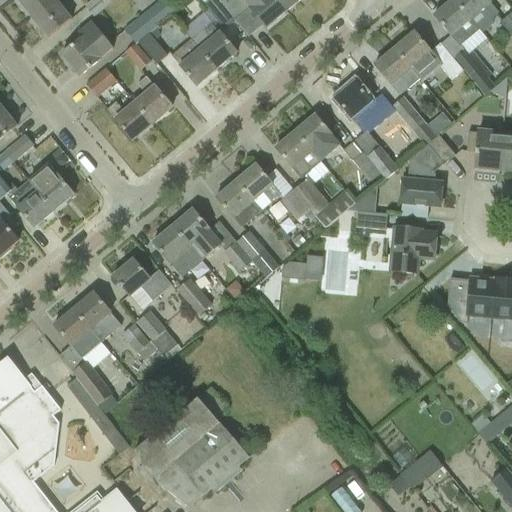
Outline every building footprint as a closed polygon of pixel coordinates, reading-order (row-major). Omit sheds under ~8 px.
[(15,0),(31,20),(54,1),(53,0),(15,0)] [(116,0),(93,0),(84,8),(93,19),(116,0)] [(125,33),(135,46),(138,43),(149,34),(176,12),(165,0),(155,0),(159,4),(125,33)] [(224,31),(235,22),(218,2),(215,0),(209,0),(202,6),(224,31)] [(220,0),(218,2),(235,22),(243,14),(231,0),(220,0)] [(231,0),(243,14),(249,9),(253,15),(262,26),(266,30),(286,13),(274,0),(231,0)] [(274,0),(286,13),(301,0),(274,0)] [(453,0),(452,1),(469,21),(470,20),(482,35),(493,27),(488,21),(497,14),(488,4),(489,4),(486,0),(453,0)] [(54,1),(31,20),(47,40),(63,27),(71,21),(54,1)] [(469,21),(452,1),(433,18),(446,33),(458,47),(467,40),(459,29),(469,21)] [(511,18),(509,15),(499,23),(511,38),(511,18)] [(79,79),(94,66),(100,61),(99,60),(112,49),(92,23),(78,35),(82,40),(61,57),(79,79)] [(236,55),(224,39),(219,34),(218,34),(210,25),(190,41),(216,72),(236,55)] [(150,34),(142,40),(160,63),(168,58),(150,34)] [(393,51),(418,81),(418,80),(421,83),(430,75),(428,72),(438,64),(429,53),(430,53),(426,49),(414,34),(393,51)] [(196,89),(216,72),(190,41),(180,50),(171,57),(180,67),(179,68),(183,73),(196,89)] [(141,71),(151,64),(135,45),(126,53),(141,71)] [(374,67),(386,83),(399,97),(407,89),(418,81),(393,51),(374,67)] [(464,51),(454,59),(484,98),(494,90),(464,51)] [(449,83),(461,74),(450,61),(439,70),(449,83)] [(106,70),(86,87),(96,99),(117,83),(106,70)] [(171,109),(158,94),(146,78),(138,85),(146,95),(137,103),(154,124),(171,109)] [(507,80),(491,93),(505,100),(507,80)] [(378,131),(387,123),(371,104),(354,84),(334,101),(354,124),(359,130),(369,121),(378,131)] [(425,148),(427,147),(436,139),(402,99),(391,109),(425,148)] [(132,142),(152,125),(154,124),(137,103),(134,105),(124,114),(116,104),(115,105),(106,112),(132,142)] [(0,141),(1,141),(16,128),(0,107),(0,141)] [(330,136),(327,132),(314,117),(294,134),(318,164),(329,155),(338,147),(330,137),(330,136)] [(367,159),(386,181),(397,171),(366,133),(354,143),(367,159)] [(474,171),(498,173),(502,135),(478,133),(477,135),(468,134),(466,148),(476,149),(474,171)] [(318,164),(294,134),(275,150),(299,180),(318,164)] [(511,135),(502,135),(498,173),(511,174),(511,135)] [(12,163),(33,147),(25,138),(5,154),(11,162),(12,163)] [(455,157),(438,138),(427,147),(444,167),(455,157)] [(353,144),(342,152),(352,163),(362,155),(353,144)] [(398,206),(420,208),(439,210),(442,185),(432,184),(432,176),(444,167),(427,147),(425,148),(408,163),(407,180),(400,179),(398,206)] [(5,154),(0,157),(0,168),(3,171),(12,163),(11,162),(5,154)] [(61,156),(54,162),(60,170),(67,164),(61,156)] [(39,175),(29,183),(54,213),(73,197),(56,177),(48,167),(39,174),(39,175)] [(235,183),(251,203),(261,194),(270,204),(279,197),(270,186),(271,185),(255,167),(235,183)] [(292,192),(309,212),(323,229),(354,205),(344,194),(328,207),(306,181),(292,192)] [(54,213),(29,183),(28,182),(8,199),(16,209),(20,215),(33,230),(54,213)] [(235,183),(215,200),(231,219),(232,218),(241,228),(259,213),(235,183)] [(309,212),(292,192),(280,203),(296,222),(309,212)] [(18,227),(5,211),(0,205),(0,257),(18,243),(10,233),(18,227)] [(192,211),(172,228),(189,249),(201,263),(221,247),(208,232),(209,231),(192,211)] [(355,230),(385,233),(387,217),(357,214),(355,230)] [(181,279),(201,263),(189,249),(172,228),(152,245),(165,260),(169,264),(181,279)] [(421,232),(401,231),(394,230),(390,273),(417,276),(418,261),(434,262),(436,236),(420,234),(421,232)] [(235,244),(251,263),(266,280),(279,269),(248,233),(235,244)] [(299,236),(292,242),(297,249),(305,243),(299,236)] [(251,263),(235,244),(222,254),(238,273),(251,263)] [(142,312),(171,287),(158,272),(149,280),(132,261),(112,278),(125,293),(129,299),(130,298),(142,312)] [(281,280),(304,282),(305,266),(289,264),(282,269),(281,280)] [(465,315),(488,319),(494,280),(470,276),(469,280),(449,277),(445,304),(458,322),(464,322),(465,315)] [(497,342),(511,344),(511,282),(494,280),(488,319),(501,321),(497,342)] [(210,307),(189,281),(176,292),(197,318),(210,307)] [(236,283),(227,291),(235,300),(244,292),(236,283)] [(73,311),(100,343),(119,328),(109,316),(110,315),(106,310),(93,295),(73,311)] [(81,360),(90,352),(100,343),(73,311),(53,328),(70,348),(81,360)] [(149,313),(135,324),(150,343),(150,344),(157,352),(161,357),(166,363),(180,352),(175,347),(176,346),(149,313)] [(134,326),(120,337),(142,364),(157,352),(150,344),(149,345),(134,326)] [(86,362),(72,374),(96,407),(111,396),(86,362)] [(103,373),(124,399),(137,388),(117,362),(103,373)] [(131,511),(114,491),(102,501),(97,494),(74,511),(54,511),(32,484),(52,467),(58,425),(52,418),(60,412),(41,388),(40,389),(35,383),(29,388),(10,363),(0,370),(0,511),(131,511)] [(142,398),(128,406),(136,420),(150,412),(142,398)] [(188,510),(248,460),(198,400),(133,455),(160,487),(173,497),(188,510)] [(99,410),(89,418),(119,456),(119,457),(130,449),(99,410)] [(492,424),(479,435),(488,446),(500,435),(492,424)] [(442,469),(440,466),(429,452),(400,476),(413,492),(442,469)] [(511,480),(505,472),(490,484),(511,511),(511,480)] [(361,487),(342,501),(349,511),(369,511),(377,507),(361,487)] [(327,511),(321,502),(303,511),(327,511)]
